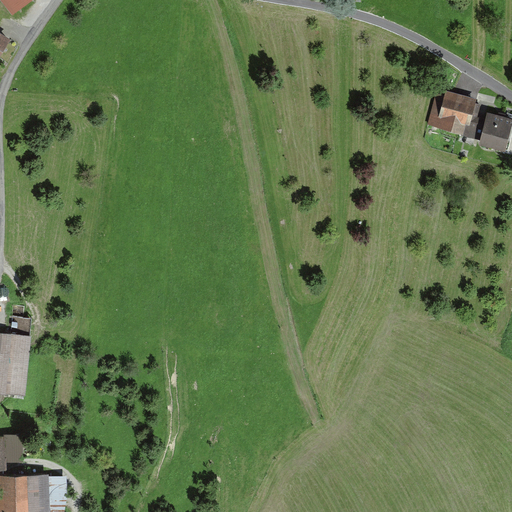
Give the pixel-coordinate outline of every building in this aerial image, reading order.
[(0,0),(12,16),(33,0),(0,0)] [(0,56),(11,39),(0,31),(0,56)] [(471,121),(477,98),(446,90),(445,95),(437,92),(428,124),(461,134),(461,135),(463,136),(466,124),(470,125),(471,121)] [(484,124),(480,140),(479,144),(506,151),(505,152),(511,154),(511,119),(487,112),(484,124)] [(484,124),(471,121),(470,125),(466,124),(463,136),(480,140),(484,124)] [(0,393),(27,395),(32,335),(30,335),(32,318),(13,316),(11,333),(0,332),(0,393)] [(4,436),(0,435),(0,471),(8,472),(8,463),(24,462),(24,434),(4,434),(4,436)] [(51,511),(50,473),(0,474),(0,511),(51,511)]
